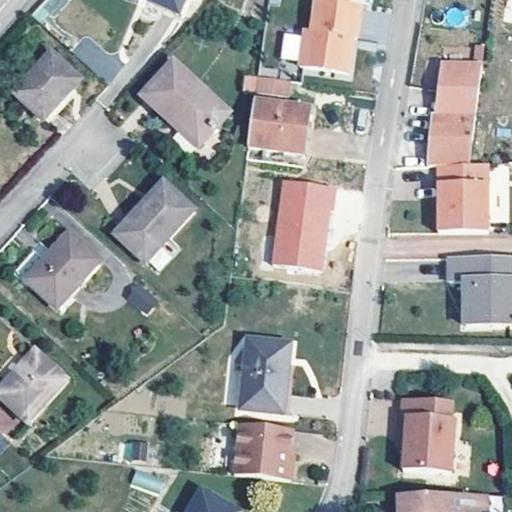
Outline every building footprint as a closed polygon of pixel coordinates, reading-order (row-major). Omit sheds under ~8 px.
[(45,0),(31,14),(42,25),(68,0),(45,0)] [(148,0),(179,13),(184,0),(148,0)] [(359,8),(314,2),(310,33),(304,32),(303,38),(299,63),(299,67),(347,74),(350,48),(346,47),(348,38),(355,39),(359,8)] [(280,61),(299,63),(303,38),(283,35),(280,61)] [(83,38),(71,57),(112,82),(124,63),(83,38)] [(14,95),(43,122),(81,81),(51,54),(14,95)] [(438,114),(436,114),(432,166),(443,165),(467,164),(471,136),(473,136),(483,60),(443,63),(438,114)] [(141,98),(198,149),(230,114),(173,63),(141,98)] [(258,77),(256,94),(288,98),(290,81),(258,77)] [(254,103),(248,147),(303,155),(309,111),(254,103)] [(492,162),(467,164),(443,165),(442,190),(491,189),(492,162)] [(492,208),(506,208),(506,166),(492,166),(492,208)] [(338,189),(288,183),(276,266),(324,272),(333,212),(335,213),(338,189)] [(116,237),(145,265),(193,212),(163,185),(116,237)] [(491,189),(442,190),(441,229),(491,230),(491,189)] [(27,282),(57,310),(100,262),(69,234),(27,282)] [(149,261),(159,270),(175,253),(166,244),(149,261)] [(511,289),(511,253),(452,253),(452,279),(467,279),(467,288),(511,289)] [(147,317),(159,303),(140,287),(128,301),(147,317)] [(511,289),(467,288),(467,320),(511,320),(511,289)] [(283,416),(291,346),(249,342),(241,412),(283,416)] [(0,391),(0,399),(27,425),(67,382),(35,353),(0,391)] [(455,403),(406,399),(403,434),(408,434),(406,449),(405,469),(453,473),(458,420),(453,420),(455,403)] [(0,426),(5,431),(15,420),(0,407),(0,426)] [(292,431),(240,425),(234,477),(291,482),(293,465),(289,465),(290,457),(292,431)] [(150,446),(133,444),(131,462),(148,464),(150,446)] [(163,493),(166,478),(134,471),(131,486),(163,493)] [(236,511),(202,493),(190,511),(236,511)] [(487,511),(487,493),(400,495),(400,511),(487,511)]
